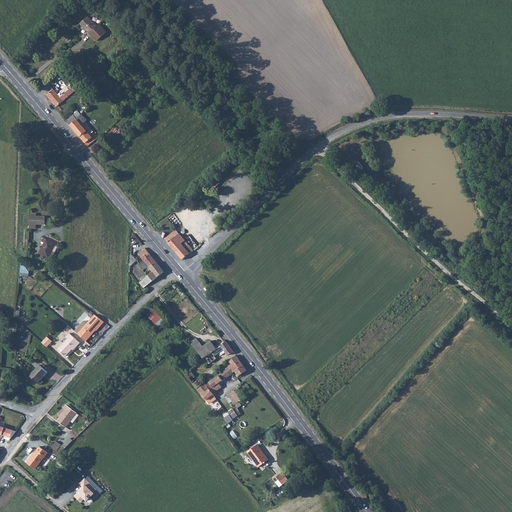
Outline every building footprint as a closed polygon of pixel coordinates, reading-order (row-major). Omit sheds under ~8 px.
[(84,22),(94,32),(100,39),(110,29),(103,23),(101,25),(92,15),(84,22)] [(58,106),(84,82),(79,77),(76,79),(79,82),(62,97),(54,89),(49,94),(48,95),(58,106)] [(88,130),(91,127),(85,120),(87,118),(83,113),(81,114),(81,115),(77,118),(71,124),(81,136),(88,130)] [(71,124),(77,118),(74,115),(73,114),(67,120),(71,124)] [(89,145),(99,136),(94,130),(91,133),(88,130),(81,136),(89,145)] [(30,218),(31,226),(37,226),(45,225),(45,217),(37,217),(30,218)] [(166,238),(183,259),(193,251),(179,234),(178,235),(175,231),(166,238)] [(140,242),(133,233),(131,248),(140,242)] [(43,245),(39,254),(48,258),(54,246),(55,244),(43,239),(42,242),(44,243),(43,245)] [(54,246),(48,258),(52,260),(58,247),(54,246)] [(145,248),(130,260),(130,266),(137,261),(144,269),(148,265),(150,268),(156,263),(145,248)] [(144,287),(164,272),(156,263),(150,268),(153,271),(140,283),(144,287)] [(26,275),(30,276),(30,271),(26,271),(27,266),(22,265),(20,278),(25,279),(26,275)] [(149,305),(143,311),(144,311),(147,315),(153,309),(149,305)] [(153,309),(147,315),(151,319),(157,314),(153,309)] [(78,334),(86,341),(96,331),(97,331),(101,327),(92,319),(87,324),(78,334)] [(75,331),(78,334),(87,324),(84,321),(75,331)] [(68,336),(58,347),(66,354),(72,348),(73,348),(80,341),(69,331),(66,334),(68,336)] [(46,334),(40,340),(46,345),(52,339),(46,334)] [(196,339),(190,343),(202,359),(206,357),(208,355),(202,347),(196,339)] [(210,341),(202,347),(208,355),(213,351),(216,348),(210,341)] [(226,341),(216,348),(213,351),(215,354),(223,348),(229,354),(233,351),(226,341)] [(208,355),(206,357),(211,364),(219,359),(215,354),(213,351),(208,355)] [(225,368),(226,368),(230,374),(235,370),(237,373),(239,376),(247,370),(236,355),(230,360),(232,363),(225,368)] [(38,366),(28,377),(36,384),(46,373),(38,366)] [(209,381),(209,382),(212,386),(214,385),(216,387),(220,384),(219,382),(230,374),(226,368),(209,381)] [(190,369),(185,373),(196,387),(204,381),(201,377),(198,379),(190,369)] [(204,381),(196,387),(201,394),(202,394),(209,388),(206,384),(204,381)] [(238,387),(233,391),(240,400),(242,399),(244,401),(247,400),(238,387)] [(209,388),(202,394),(208,404),(216,398),(209,388)] [(240,400),(233,391),(228,394),(235,404),(240,400)] [(66,405),(64,409),(66,410),(58,421),(66,428),(77,413),(66,405)] [(228,411),(232,416),(233,418),(238,415),(233,408),(228,411)] [(11,437),(14,429),(5,426),(2,433),(11,437)] [(70,438),(64,444),(67,447),(73,441),(70,438)] [(53,448),(60,454),(65,450),(61,447),(62,445),(57,442),(53,448)] [(248,451),(259,466),(269,459),(266,455),(265,455),(262,451),(263,451),(258,444),(248,451)] [(49,454),(40,448),(29,465),(37,470),(49,454)] [(69,461),(61,456),(58,461),(66,466),(69,461)] [(283,472),(277,476),(284,483),(289,479),(283,472)] [(84,486),(75,496),(84,505),(98,489),(86,478),(81,483),(84,486)]
